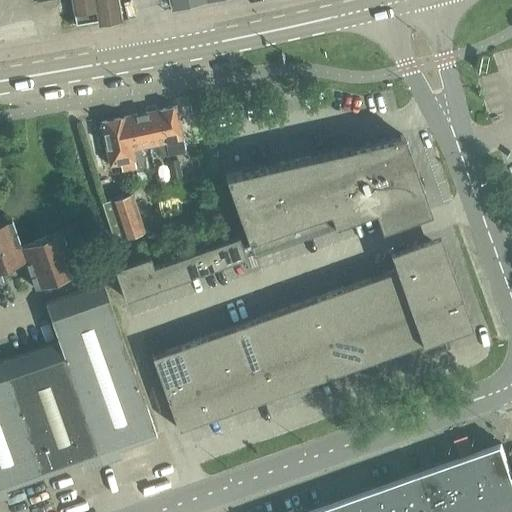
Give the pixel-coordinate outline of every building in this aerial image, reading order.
[(72,0),(76,21),(119,15),(116,0),(72,0)] [(166,106),(159,108),(168,154),(185,150),(176,104),(172,105),(171,104),(167,105),(166,106)] [(159,108),(142,111),(149,144),(157,142),(160,155),(168,154),(159,108)] [(125,115),(136,166),(137,170),(145,168),(140,146),(149,144),(142,111),(125,115)] [(123,169),(136,166),(125,115),(113,118),(111,117),(108,118),(106,119),(101,120),(110,164),(121,161),(123,169)] [(354,145),(353,145),(376,208),(375,209),(381,227),(431,210),(419,177),(418,177),(403,135),(354,146),(354,145)] [(312,155),(311,155),(335,223),(375,209),(376,208),(353,145),(352,145),(353,146),(312,155)] [(269,164),(268,164),(295,238),(335,223),(311,155),(310,155),(269,165),(269,164)] [(170,159),(171,169),(181,167),(179,158),(170,159)] [(295,238),(268,164),(268,165),(242,171),(242,170),(225,174),(253,253),(295,238)] [(181,167),(171,169),(173,177),(182,176),(181,167)] [(145,168),(137,170),(140,184),(148,182),(145,168)] [(145,229),(132,191),(103,201),(116,239),(145,229)] [(21,245),(12,217),(0,221),(0,284),(4,283),(0,270),(0,268),(25,260),(26,260),(21,245)] [(62,230),(21,245),(26,260),(25,260),(35,287),(77,272),(62,230)] [(169,230),(157,234),(160,244),(172,241),(169,230)] [(414,240),(436,301),(461,293),(439,231),(414,240)] [(238,234),(209,244),(217,265),(246,255),(238,234)] [(397,267),(412,310),(436,301),(414,240),(389,249),(396,267),(397,267)] [(209,244),(181,254),(188,275),(217,265),(209,244)] [(152,264),(153,264),(150,253),(114,266),(125,297),(160,285),(152,264)] [(181,254),(153,264),(152,264),(160,285),(188,275),(181,254)] [(383,272),(398,315),(412,310),(397,267),(396,267),(383,272)] [(370,277),(385,320),(398,315),(383,272),(370,277)] [(356,281),(371,324),(385,320),(370,277),(356,281)] [(45,302),(58,339),(100,454),(100,452),(118,446),(118,447),(157,434),(103,281),(64,295),(64,296),(49,301),(49,300),(45,302)] [(343,286),(358,329),(371,324),(356,281),(343,286)] [(329,291),(344,334),(358,329),(343,286),(329,291)] [(315,296),(331,339),(344,334),(329,291),(315,296)] [(436,301),(447,332),(471,323),(461,293),(436,301)] [(302,301),(317,344),(331,339),(315,296),(302,301)] [(288,306),(304,348),(317,344),(302,301),(288,306)] [(412,310),(423,340),(447,332),(436,301),(412,310)] [(275,310),(290,353),(304,348),(288,306),(275,310)] [(261,315),(276,358),(290,353),(275,310),(261,315)] [(385,320),(396,350),(423,340),(412,310),(398,315),(385,320)] [(261,315),(248,320),(263,363),(276,358),(261,315)] [(248,320),(234,325),(249,368),(263,363),(248,320)] [(358,329),(369,359),(396,350),(385,320),(371,324),(358,329)] [(234,325),(220,330),(236,373),(249,368),(234,325)] [(331,339),(341,369),(369,359),(358,329),(344,334),(331,339)] [(220,330),(207,335),(222,377),(236,373),(220,330)] [(207,335),(193,339),(209,382),(222,377),(207,335)] [(58,339),(3,359),(43,474),(81,460),(81,459),(98,453),(99,454),(100,454),(58,339)] [(193,339),(180,344),(195,387),(209,382),(193,339)] [(304,348),(314,379),(341,369),(331,339),(317,344),(304,348)] [(180,344),(166,349),(181,392),(195,387),(180,344)] [(276,358),(287,388),(314,379),(304,348),(290,353),(276,358)] [(152,354),(167,397),(181,392),(166,349),(152,354)] [(249,368),(260,398),(287,388),(276,358),(263,363),(249,368)] [(3,359),(0,360),(0,487),(5,486),(5,487),(43,474),(3,359)] [(236,373),(222,377),(233,408),(260,398),(249,368),(236,373)] [(222,377),(209,382),(195,387),(206,417),(233,408),(222,377)] [(425,387),(428,395),(435,392),(433,385),(425,387)] [(181,392),(167,397),(178,427),(206,417),(195,387),(181,392)] [(305,511),(511,511),(511,470),(502,442),(500,443),(482,449),(475,452),(471,441),(467,442),(461,444),(457,446),(461,457),(454,459),(305,511)]
